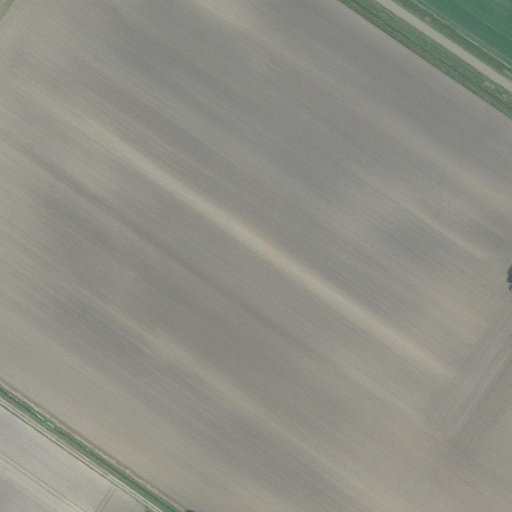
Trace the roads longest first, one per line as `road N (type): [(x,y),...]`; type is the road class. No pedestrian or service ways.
road 1 (track): [(0,401),(157,511)]
road 2 (unclassified): [(511,88),(382,0)]
